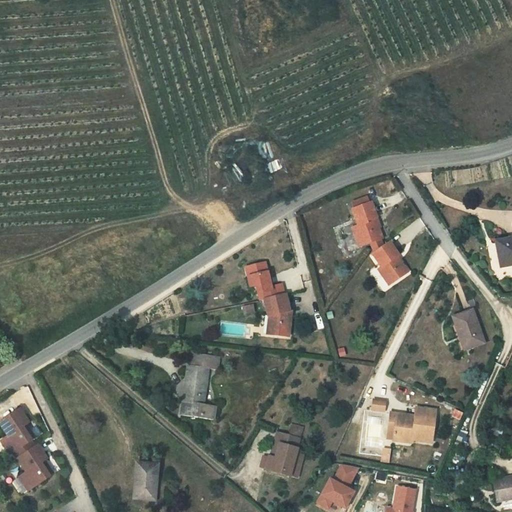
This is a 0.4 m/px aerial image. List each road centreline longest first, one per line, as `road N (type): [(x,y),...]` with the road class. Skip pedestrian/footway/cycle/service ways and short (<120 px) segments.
road 1 (residential): [(0,381),(328,182),(397,160)]
road 2 (unknown): [(419,158),(442,199),(511,221)]
